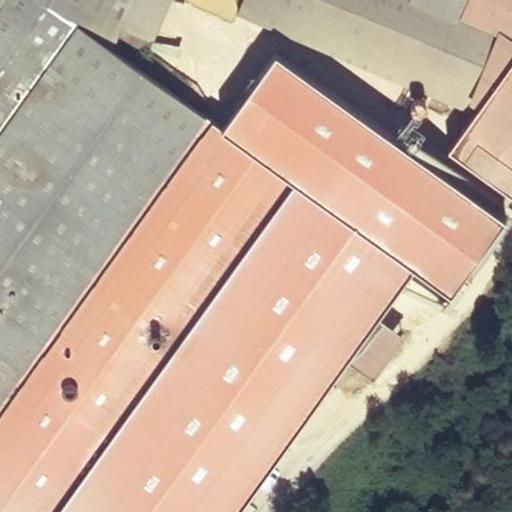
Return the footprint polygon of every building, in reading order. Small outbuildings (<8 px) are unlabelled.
[(504,215),(278,52),(223,128),(112,49),(116,38),(144,49),(151,31),(125,20),(133,0),(243,0),(238,13),(472,110),(503,37),(457,17),(464,0),(0,0),(0,511),(235,511),(415,265),(450,291),(504,215)] [(157,34),(171,0),(133,0),(125,20),(151,31),(157,34)] [(511,0),(464,0),(457,17),(503,37),(472,110),(473,110),(511,56),(511,0)] [(511,56),(473,110),(447,145),(511,193),(511,56)] [(357,373),(377,384),(403,339),(378,325),(362,352),(368,356),(357,373)]
